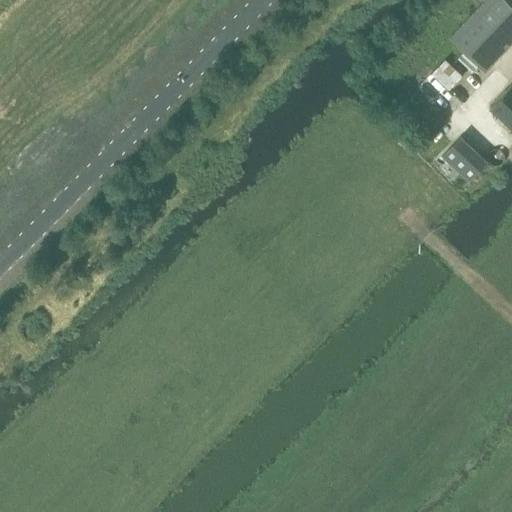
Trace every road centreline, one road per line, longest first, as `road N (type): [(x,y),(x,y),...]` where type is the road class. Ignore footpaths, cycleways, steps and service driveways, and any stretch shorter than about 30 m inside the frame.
road 1 (unclassified): [(0,266),(263,0)]
road 2 (track): [(421,235),(511,316)]
